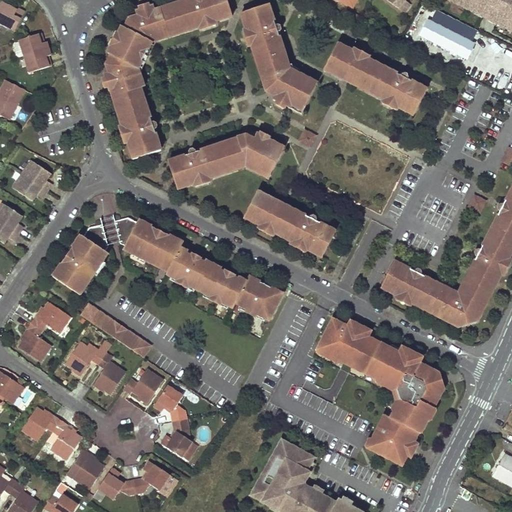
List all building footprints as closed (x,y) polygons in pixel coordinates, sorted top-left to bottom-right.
[(132,160),(160,151),(140,89),(143,88),(140,77),(138,76),(142,69),(139,67),(150,45),(153,47),(157,40),(159,41),(199,28),(215,22),(231,17),(225,0),(188,0),(153,11),(152,6),(148,8),(140,10),(136,11),(140,26),(117,71),(103,76),(104,79),(107,88),(108,92),(110,91),(122,128),(127,143),(132,160)] [(332,0),(352,10),(356,0),(332,0)] [(385,0),(397,10),(404,1),(404,0),(385,0)] [(511,0),(448,0),(468,10),(469,7),(475,11),(483,14),(489,18),(496,21),(495,24),(511,32),(511,0)] [(404,1),(397,10),(402,14),(409,5),(404,1)] [(2,2),(0,6),(0,22),(15,31),(26,11),(18,6),(17,9),(12,7),(2,2)] [(288,66),(268,5),(240,14),(245,31),(250,47),(263,84),(274,81),(274,82),(275,82),(277,86),(280,88),(273,101),(276,103),(284,107),(301,115),(316,84),(294,72),(292,67),(291,65),(288,66)] [(427,21),(420,36),(464,59),(472,44),(427,21)] [(199,28),(200,31),(216,26),(215,22),(199,28)] [(245,31),(242,32),(247,48),(250,47),(245,31)] [(20,40),(25,55),(50,48),(48,41),(45,41),(43,42),(42,39),(44,38),(42,32),(24,38),(20,40)] [(25,55),(20,40),(15,41),(15,44),(19,55),(21,57),(25,55)] [(413,116),(426,90),(368,60),(353,52),(337,44),(323,70),(344,81),(347,74),(359,80),(355,87),(383,101),(398,109),(413,116)] [(52,54),(50,48),(25,55),(31,71),(53,64),(51,57),(48,58),(47,55),(50,54),(52,54)] [(354,50),(353,52),(368,60),(369,57),(354,50)] [(0,114),(10,120),(25,90),(6,81),(1,92),(0,92),(0,114)] [(398,109),(383,101),(381,105),(397,113),(398,109)] [(127,143),(122,128),(118,129),(123,144),(127,143)] [(304,132),(299,142),(309,147),(315,136),(304,132)] [(238,139),(167,162),(176,190),(193,185),(210,179),(245,168),(268,180),(283,149),(256,135),(249,147),(246,146),(241,148),(241,146),(240,147),(238,139)] [(511,150),(508,148),(501,163),(511,168),(511,150)] [(54,174),(34,160),(29,167),(25,174),(20,182),(16,188),(35,201),(39,194),(45,198),(54,184),(49,180),(54,174)] [(25,174),(29,167),(25,165),(21,172),(25,174)] [(25,174),(21,172),(16,179),(20,182),(25,174)] [(511,186),(457,294),(394,262),(380,288),(396,296),(411,304),(454,326),(478,318),(498,279),(511,251),(511,186)] [(321,258),(335,232),(289,209),(285,215),(274,209),(277,203),(257,192),(243,219),(259,226),(274,234),(291,243),(306,250),(321,258)] [(479,213),(484,202),(474,197),(469,207),(479,213)] [(24,217),(5,204),(0,211),(0,240),(6,244),(10,238),(16,241),(25,227),(20,223),(24,217)] [(147,225),(138,221),(137,223),(129,219),(122,221),(123,226),(115,227),(119,245),(126,248),(126,247),(135,251),(133,255),(160,269),(162,265),(170,269),(168,273),(166,275),(175,280),(176,278),(188,285),(188,286),(211,298),(211,296),(222,301),(221,303),(233,309),(235,304),(246,309),(247,308),(257,313),(256,315),(268,321),(282,295),(274,290),(273,293),(260,286),(258,291),(252,289),(255,284),(256,281),(249,278),(246,282),(238,279),(237,281),(225,275),(222,279),(217,277),(219,272),(221,269),(204,262),(203,264),(192,259),(190,263),(184,260),(186,256),(187,253),(180,250),(183,244),(168,236),(166,240),(145,229),(147,225)] [(168,236),(147,225),(145,229),(166,240),(168,236)] [(259,226),(257,230),(272,237),(274,234),(259,226)] [(62,264),(53,278),(77,294),(83,286),(86,288),(94,274),(97,277),(105,264),(103,262),(99,260),(105,252),(108,247),(103,230),(96,232),(95,228),(88,230),(83,237),(80,236),(75,244),(79,246),(65,266),(62,264)] [(291,243),(289,246),(304,253),(306,250),(291,243)] [(79,246),(75,244),(62,264),(65,266),(79,246)] [(126,247),(126,248),(124,251),(133,255),(135,251),(126,247)] [(99,260),(103,262),(108,254),(105,252),(99,260)] [(508,260),(500,274),(504,276),(511,261),(508,260)] [(83,286),(77,294),(80,296),(86,288),(83,286)] [(396,296),(394,299),(409,307),(411,304),(396,296)] [(73,317),(52,303),(48,309),(41,319),(38,317),(29,330),(32,332),(25,342),(21,349),(43,363),(53,347),(40,338),(49,325),(62,334),(73,317)] [(91,304),(83,316),(92,322),(100,310),(91,304)] [(41,319),(48,309),(45,307),(38,317),(41,319)] [(100,310),(92,322),(145,357),(153,345),(100,310)] [(342,324),(332,319),(317,349),(351,366),(354,361),(367,368),(365,372),(395,387),(401,402),(393,419),(387,416),(381,427),(385,429),(382,435),(379,433),(371,450),(402,465),(409,450),(408,446),(401,442),(404,438),(413,443),(418,432),(421,434),(440,394),(432,390),(428,377),(431,369),(419,363),(421,359),(401,349),(398,353),(367,337),(369,333),(359,328),(356,335),(346,330),(341,327),(342,324)] [(356,335),(359,328),(349,323),(346,330),(356,335)] [(32,332),(29,330),(22,340),(25,342),(32,332)] [(99,353),(83,342),(68,364),(74,368),(73,370),(83,377),(90,367),(89,362),(91,359),(94,361),(106,370),(109,372),(107,375),(102,376),(96,385),(105,392),(106,390),(114,395),(128,373),(112,362),(116,357),(102,348),(99,353)] [(354,361),(351,366),(365,372),(367,368),(354,361)] [(432,390),(440,394),(431,369),(428,377),(432,390)] [(165,381),(149,370),(139,384),(133,379),(125,391),(132,396),(135,392),(141,396),(141,398),(150,404),(157,394),(155,389),(157,386),(161,388),(165,381)] [(25,389),(0,371),(0,395),(12,404),(17,395),(20,397),(25,389)] [(185,397),(169,387),(156,407),(165,413),(167,409),(168,407),(175,412),(179,406),(185,397)] [(17,395),(12,404),(14,405),(20,397),(17,395)] [(173,414),(173,415),(187,412),(179,406),(175,412),(168,407),(167,409),(173,414)] [(68,461),(82,440),(77,436),(66,429),(69,426),(56,418),(54,421),(43,414),(38,410),(24,431),(40,442),(49,428),(61,437),(52,450),(68,461)] [(54,421),(56,418),(46,411),(43,414),(54,421)] [(187,412),(173,415),(176,430),(190,428),(187,412)] [(66,429),(77,436),(79,433),(69,426),(66,429)] [(176,431),(172,437),(174,439),(179,432),(184,436),(190,428),(176,430),(176,431)] [(184,436),(179,432),(174,439),(172,437),(169,435),(163,444),(183,457),(184,457),(193,442),(184,436)] [(293,444),(281,438),(279,441),(290,448),(293,444)] [(404,438),(401,442),(408,446),(409,450),(413,443),(404,438)] [(263,497),(263,498),(275,505),(276,503),(292,511),(363,511),(365,510),(338,495),(336,499),(304,481),(300,479),(306,468),(312,458),(314,454),(293,443),(293,444),(290,448),(279,441),(270,457),(272,458),(265,472),(263,471),(254,487),(255,488),(265,493),(263,497)] [(200,447),(193,442),(184,457),(190,461),(200,447)] [(85,450),(69,475),(92,491),(106,469),(100,465),(90,458),(92,455),(85,450)] [(92,455),(90,458),(100,465),(102,462),(92,455)] [(270,457),(263,471),(265,472),(272,458),(270,457)] [(511,461),(506,458),(495,478),(511,487),(511,461)] [(170,474),(151,461),(145,470),(147,471),(150,473),(146,480),(152,484),(160,489),(170,474)] [(306,468),(300,479),(304,481),(310,470),(306,468)] [(122,475),(114,470),(101,489),(116,499),(122,490),(126,484),(119,480),(121,477),(122,475)] [(147,471),(143,478),(147,491),(152,484),(146,480),(150,473),(147,471)] [(0,476),(0,501),(3,497),(2,493),(4,490),(7,492),(20,500),(22,502),(21,505),(15,506),(11,511),(34,511),(40,503),(25,493),(28,488),(15,479),(11,484),(0,476)] [(122,490),(131,495),(127,482),(121,477),(119,480),(126,484),(122,490)] [(147,491),(143,478),(127,482),(131,495),(147,491)] [(255,488),(253,491),(263,497),(265,493),(255,488)] [(88,493),(85,498),(92,502),(95,497),(88,493)] [(55,495),(46,509),(51,511),(54,511),(56,510),(58,511),(76,511),(81,505),(66,495),(63,500),(55,495)]
